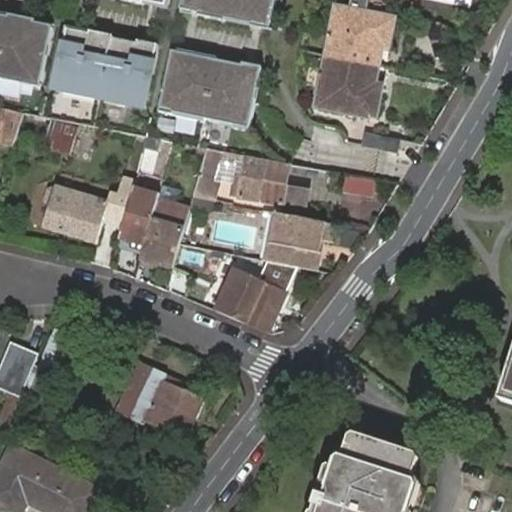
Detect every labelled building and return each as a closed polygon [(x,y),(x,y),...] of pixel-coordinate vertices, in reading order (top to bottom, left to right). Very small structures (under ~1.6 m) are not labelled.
[(275,28),(280,0),(186,0),(184,10),(208,15),(208,17),(230,22),(231,19),(275,28)] [(354,0),(350,10),(367,14),(371,0),(354,0)] [(336,8),(326,58),(379,68),(383,50),(389,51),(395,20),(367,14),(350,10),(336,8)] [(0,77),(42,86),(54,27),(10,18),(11,15),(0,13),(0,77)] [(148,107),(160,47),(115,39),(116,36),(93,31),(93,34),(69,30),(57,91),(102,100),(103,98),(148,107)] [(255,116),(265,68),(220,60),(221,57),(199,52),(198,55),(174,50),(162,111),(208,121),(208,118),(253,127),(255,116)] [(379,68),(326,58),(316,109),(367,119),(367,117),(376,118),(382,86),(375,85),(379,68)] [(0,140),(12,144),(22,112),(3,109),(0,107),(0,140)] [(45,149),(69,155),(74,137),(76,129),(50,123),(45,149)] [(397,152),(399,141),(365,135),(362,146),(397,152)] [(164,145),(144,141),(135,173),(155,178),(164,145)] [(227,155),(209,152),(208,151),(194,197),(217,202),(220,182),(214,180),(218,161),(226,162),(227,155)] [(239,157),(227,155),(226,162),(237,164),(239,157)] [(289,166),(288,166),(239,157),(237,164),(231,198),(282,207),(286,186),(289,166)] [(371,198),(374,182),(347,176),(344,192),(371,198)] [(110,200),(54,183),(47,185),(44,198),(49,204),(44,226),(98,241),(110,200)] [(304,211),(308,190),(286,186),(282,207),(304,211)] [(180,247),(190,213),(157,204),(141,258),(142,258),(175,268),(180,247)] [(275,214),(265,263),(315,273),(320,244),(330,245),(333,226),(275,214)] [(195,254),(184,250),(176,275),(188,278),(195,254)] [(155,262),(142,258),(140,264),(153,268),(155,262)] [(235,270),(218,313),(233,319),(269,335),(287,292),(251,277),(235,270)] [(57,334),(81,344),(87,331),(62,321),(57,334)] [(60,396),(81,344),(57,334),(35,386),(60,396)] [(0,368),(0,382),(25,392),(40,356),(9,345),(0,368)] [(120,412),(129,416),(185,443),(204,401),(165,382),(168,377),(152,370),(143,366),(120,412)] [(0,422),(14,424),(17,396),(2,394),(0,417),(0,422)] [(324,510),(323,511),(404,511),(415,482),(403,478),(407,467),(410,456),(356,438),(348,461),(340,460),(340,461),(328,499),(317,496),(314,506),(324,510)] [(10,447),(0,468),(0,506),(11,511),(21,511),(27,502),(47,511),(90,511),(100,492),(10,447)]
